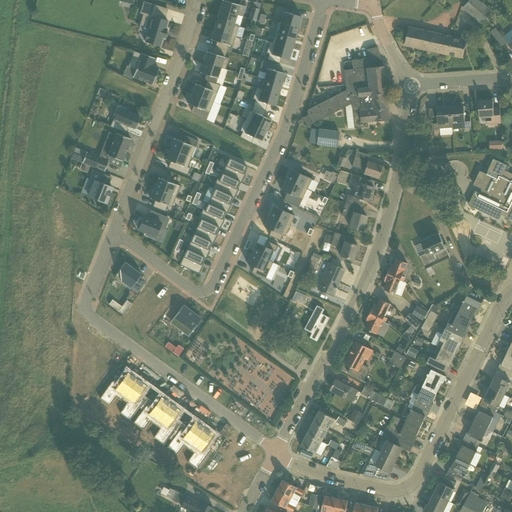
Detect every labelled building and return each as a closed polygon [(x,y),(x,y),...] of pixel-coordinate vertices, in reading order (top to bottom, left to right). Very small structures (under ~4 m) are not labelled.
[(219,10),(237,15),(239,6),(240,6),(240,5),(222,0),(221,0),(222,0),(222,1),(219,10)] [(482,24),(493,11),(479,0),(469,0),(463,8),(482,24)] [(159,48),(162,39),(164,40),(167,31),(164,31),(167,23),(164,22),(167,11),(143,4),(140,15),(152,19),(147,34),(144,43),(145,43),(144,44),(159,48)] [(252,19),(255,21),(259,9),(252,7),(249,19),(252,19)] [(219,10),(216,20),(234,25),(237,15),(219,10)] [(284,12),(281,22),(298,28),(302,17),(298,16),(299,15),(297,15),(296,15),(284,12)] [(216,20),(214,30),(235,36),(238,26),(234,25),(216,20)] [(281,22),(278,33),(295,38),(296,36),(297,36),(297,34),(297,33),(298,28),(281,22)] [(448,55),(452,36),(410,27),(406,46),(448,55)] [(495,28),(490,32),(502,47),(507,42),(495,28)] [(232,46),(235,36),(214,30),(211,39),(210,39),(210,40),(228,45),(232,46)] [(463,30),(461,37),(452,36),(448,55),(463,58),(467,40),(469,41),(471,32),(463,30)] [(278,33),(275,43),(292,48),(294,43),(295,43),(295,41),(295,40),(295,38),(278,33)] [(275,43),(271,54),(284,58),(286,59),(286,58),(289,59),(292,48),(275,43)] [(248,57),(250,49),(244,47),(242,55),(248,57)] [(351,61),(353,69),(344,70),(345,75),(346,95),(303,118),(307,127),(345,108),(351,105),(351,108),(359,107),(360,112),(371,111),(371,112),(388,110),(383,66),(382,66),(377,47),(367,50),(367,51),(369,57),(365,58),(357,60),(357,59),(351,61)] [(133,77),(152,84),(152,85),(153,83),(154,83),(157,76),(156,76),(158,69),(158,68),(158,69),(151,66),(154,59),(155,59),(155,58),(142,53),(141,54),(142,54),(141,54),(134,51),(128,67),(136,70),(133,77)] [(204,62),(221,68),(220,68),(225,69),(228,59),(207,51),(206,52),(207,52),(204,62)] [(217,78),(220,68),(221,68),(204,62),(200,72),(218,78),(217,78)] [(267,68),(264,79),(273,82),(282,84),(285,73),(282,72),(280,71),(280,72),(267,68)] [(249,75),(247,81),(253,83),(254,81),(259,83),(261,79),(249,75)] [(264,79),(261,89),(279,95),(280,89),(281,89),(282,87),(281,87),(282,84),(273,82),(264,79)] [(195,84),(192,94),(209,100),(212,91),(213,91),(195,84)] [(215,102),(220,104),(227,88),(221,86),(215,102)] [(261,89),(258,100),(270,104),(270,105),(272,105),(272,104),(275,105),(279,95),(261,89)] [(209,100),(192,94),(188,103),(187,104),(205,111),(205,110),(209,100)] [(479,101),(479,111),(480,119),(481,123),(487,123),(487,124),(501,124),(500,107),(494,108),(493,100),(479,101)] [(135,129),(140,116),(126,111),(127,108),(117,104),(113,113),(115,114),(110,127),(126,133),(128,126),(135,129)] [(371,111),(360,112),(359,107),(351,108),(351,105),(345,108),(348,130),(368,128),(367,122),(389,120),(388,110),(371,112),(371,111)] [(440,130),(453,129),(451,107),(451,106),(450,106),(450,107),(437,108),(437,118),(432,118),(432,130),(440,130)] [(465,116),(464,106),(451,107),(453,129),(471,128),(470,116),(465,116)] [(255,112),(250,122),(266,130),(271,120),(268,118),(267,117),(266,118),(255,112)] [(250,122),(245,132),(257,138),(256,139),(258,139),(261,140),(266,130),(250,122)] [(309,143),(317,144),(337,147),(339,132),(311,129),(309,143)] [(131,139),(116,133),(115,135),(109,133),(106,141),(112,144),(107,155),(122,161),(131,139)] [(174,139),(170,149),(187,156),(191,146),(191,145),(174,138),(173,139),(174,139)] [(166,159),(165,159),(183,166),(187,156),(170,149),(166,159)] [(298,156),(296,152),(291,150),(289,158),(296,160),(298,156)] [(104,171),(108,160),(86,152),(82,163),(104,171)] [(382,166),(368,161),(370,156),(357,152),(352,166),(365,171),(364,174),(379,178),(382,166)] [(239,182),(241,183),(246,174),(243,173),(246,166),(229,158),(222,174),(239,182)] [(511,173),(505,170),(506,168),(507,166),(494,159),(487,174),(480,171),(474,184),(474,185),(484,190),(482,194),(475,191),(469,205),(499,219),(502,214),(511,219),(511,173)] [(87,173),(90,166),(81,163),(79,170),(87,173)] [(109,196),(111,193),(110,192),(112,187),(98,182),(101,174),(92,170),(89,179),(95,181),(89,196),(88,195),(88,197),(97,201),(98,200),(106,203),(109,196)] [(290,170),(285,180),(302,188),(307,177),(290,170)] [(332,172),(331,173),(328,181),(334,184),(337,174),(332,172)] [(232,197),(232,198),(234,199),(238,189),(236,188),(239,182),(222,174),(215,189),(232,197)] [(374,187),(364,184),(366,179),(352,174),(348,187),(356,189),(354,197),(369,202),(374,187)] [(158,178),(154,188),(171,195),(175,185),(176,185),(176,184),(158,177),(158,178)] [(302,188),(285,180),(281,190),(297,198),(302,188)] [(171,195),(154,188),(151,198),(150,198),(168,205),(167,205),(171,195)] [(225,212),(225,213),(227,214),(231,204),(229,203),(232,198),(232,197),(215,189),(208,204),(225,212)] [(218,227),(218,228),(220,229),(224,219),(222,218),(225,213),(225,212),(208,204),(201,219),(218,227)] [(348,227),(349,227),(362,231),(367,216),(354,213),(355,207),(344,204),(341,216),(350,219),(348,227)] [(273,206),(268,216),(285,224),(290,214),(273,206)] [(154,213),(152,219),(149,218),(143,216),(141,221),(140,221),(137,227),(139,228),(138,229),(147,233),(146,235),(155,238),(159,226),(165,228),(168,219),(154,213)] [(285,224),(268,216),(264,227),(280,234),(285,224)] [(218,227),(201,219),(194,234),(211,242),(211,243),(213,244),(217,235),(215,234),(218,228),(218,227)] [(180,232),(183,224),(176,222),(173,229),(180,232)] [(331,245),(342,248),(340,256),(353,260),(358,246),(345,242),(346,236),(334,233),(331,245)] [(211,242),(194,234),(187,250),(204,258),(206,259),(210,250),(208,249),(211,243),(211,242)] [(330,244),(332,236),(326,234),(323,242),(330,244)] [(415,246),(426,269),(433,266),(449,258),(438,234),(422,242),(422,243),(415,246)] [(251,253),(268,261),(273,251),(256,243),(251,253)] [(179,265),(199,274),(203,265),(201,264),(204,258),(187,250),(179,265)] [(263,271),(268,261),(251,253),(247,263),(250,265),(247,270),(261,277),(263,271)] [(317,263),(321,256),(313,253),(310,260),(317,263)] [(402,276),(407,263),(396,259),(394,266),(392,265),(391,265),(388,273),(404,280),(405,277),(402,276)] [(131,267),(124,262),(119,269),(114,276),(116,278),(132,290),(132,289),(130,288),(134,283),(135,284),(136,284),(134,282),(139,276),(141,274),(131,267)] [(344,270),(329,263),(317,289),(333,296),(335,289),(336,290),(337,288),(336,288),(344,270)] [(464,286),(469,285),(471,283),(466,270),(459,273),(464,286)] [(384,290),(395,294),(401,281),(403,282),(404,280),(388,273),(384,282),(385,282),(387,283),(384,290)] [(151,285),(140,300),(156,312),(167,298),(163,294),(165,292),(157,287),(156,289),(151,285)] [(463,302),(461,307),(459,306),(456,312),(472,320),(477,309),(479,309),(482,303),(467,296),(465,300),(463,300),(463,301),(463,302)] [(385,316),(391,304),(380,299),(377,306),(375,305),(375,304),(370,313),(386,320),(388,318),(385,316)] [(119,311),(124,314),(131,305),(126,301),(119,311)] [(307,337),(315,341),(328,317),(320,313),(323,309),(315,305),(302,329),(310,333),(307,337)] [(412,314),(423,321),(428,312),(417,305),(412,314)] [(436,313),(439,308),(434,305),(431,310),(436,313)] [(201,319),(183,306),(171,321),(178,326),(182,326),(183,330),(189,335),(201,319)] [(431,311),(426,319),(433,324),(438,315),(431,311)] [(472,320),(456,312),(454,311),(445,329),(465,338),(468,332),(466,332),(472,320)] [(366,329),(377,334),(383,321),(386,322),(386,320),(370,313),(366,321),(367,321),(368,321),(369,322),(366,329)] [(405,319),(417,330),(417,331),(421,324),(410,313),(405,319)] [(151,319),(142,330),(147,334),(155,323),(151,319)] [(428,332),(433,324),(426,319),(421,328),(428,332)] [(445,329),(440,340),(437,345),(438,346),(455,355),(461,343),(462,344),(465,338),(445,329)] [(418,337),(415,344),(421,347),(425,341),(418,337)] [(348,373),(364,382),(371,368),(362,364),(365,359),(368,360),(373,350),(357,341),(345,364),(351,367),(348,373)] [(400,344),(396,350),(401,354),(405,347),(400,344)] [(172,353),(178,357),(184,349),(178,345),(172,353)] [(105,356),(97,350),(96,351),(89,346),(79,359),(81,360),(76,366),(84,371),(88,365),(94,370),(90,376),(97,381),(98,380),(106,386),(116,372),(110,367),(112,363),(105,358),(105,356)] [(435,353),(439,355),(436,359),(430,356),(427,363),(448,373),(451,367),(450,366),(455,355),(438,346),(435,353)] [(411,348),(408,355),(416,357),(418,350),(411,348)] [(395,351),(389,362),(400,369),(407,358),(395,351)] [(511,355),(507,353),(501,365),(500,364),(497,370),(511,377),(511,355)] [(416,365),(411,362),(407,368),(413,371),(416,365)] [(121,398),(137,377),(128,370),(120,381),(115,377),(100,396),(110,403),(116,395),(121,398)] [(446,377),(432,370),(430,374),(428,373),(427,375),(428,376),(423,387),(436,394),(442,382),(443,383),(446,377)] [(504,395),(509,385),(511,385),(511,377),(497,370),(494,376),(496,377),(490,388),(504,395)] [(146,384),(137,377),(121,398),(127,402),(120,411),(130,418),(144,399),(139,394),(146,384)] [(331,390),(345,398),(353,402),(356,396),(359,391),(337,379),(331,390)] [(396,395),(400,387),(394,384),(391,392),(396,395)] [(431,405),(436,394),(423,387),(417,385),(414,392),(419,395),(417,398),(416,397),(416,399),(412,398),(410,402),(430,412),(432,406),(431,405)] [(365,386),(361,394),(372,400),(376,392),(365,386)] [(499,406),(504,395),(490,388),(485,399),(483,399),(480,405),(495,412),(496,412),(498,408),(499,408),(500,407),(499,406)] [(376,392),(372,400),(382,405),(386,398),(376,392)] [(478,409),(483,397),(472,392),(467,404),(478,409)] [(150,419),(155,423),(170,402),(161,395),(154,406),(148,401),(133,421),(143,428),(150,419)] [(180,409),(170,402),(155,423),(160,427),(153,436),(163,443),(177,423),(172,419),(180,409)] [(427,418),(430,412),(410,402),(408,407),(411,409),(410,410),(411,410),(406,421),(420,428),(425,417),(427,418)] [(488,429),(493,418),(492,417),(495,412),(480,405),(478,410),(479,411),(473,423),(488,429)] [(349,420),(359,425),(364,414),(355,409),(349,420)] [(328,430),(335,418),(320,411),(314,422),(328,430)] [(336,422),(344,426),(347,422),(339,416),(336,422)] [(394,416),(389,427),(387,426),(384,432),(406,443),(413,447),(416,441),(414,440),(420,428),(406,421),(394,416)] [(188,448),(204,427),(195,420),(187,430),(181,426),(167,446),(176,453),(183,444),(188,448)] [(322,442),(328,430),(314,422),(307,434),(322,442)] [(482,440),(488,429),(473,423),(468,434),(467,433),(464,439),(478,446),(479,447),(481,442),(483,443),(483,441),(482,440)] [(213,433),(204,427),(188,448),(193,452),(187,460),(196,468),(211,448),(205,444),(213,433)] [(348,431),(344,438),(352,442),(355,435),(348,431)] [(382,453),(396,460),(401,448),(403,449),(406,443),(384,432),(381,431),(379,435),(382,436),(381,438),(387,441),(382,453)] [(327,445),(322,442),(307,434),(301,446),(316,453),(312,461),(318,463),(320,459),(319,459),(321,456),(327,445)] [(457,457),(470,464),(477,451),(476,451),(478,446),(464,439),(461,445),(462,446),(457,457)] [(328,445),(337,449),(342,452),(343,450),(341,445),(331,440),(328,445)] [(357,442),(353,449),(360,452),(364,445),(357,442)] [(511,449),(511,447),(503,444),(500,450),(502,450),(507,453),(510,454),(511,449)] [(346,454),(342,452),(337,449),(332,457),(341,462),(346,454)] [(311,460),(313,455),(302,450),(300,455),(311,460)] [(390,471),(396,460),(382,453),(376,464),(370,461),(367,467),(363,475),(387,481),(392,472),(390,471)] [(447,474),(462,482),(464,478),(465,479),(466,476),(465,476),(471,464),(470,464),(457,457),(451,469),(450,468),(447,474)] [(494,463),(490,470),(496,473),(500,466),(494,463)] [(453,488),(455,483),(441,476),(438,482),(440,483),(434,495),(449,502),(455,489),(453,488)] [(304,491),(283,480),(278,490),(292,498),(296,500),(299,501),(304,491)] [(311,484),(310,492),(322,495),(323,487),(311,484)] [(511,490),(506,487),(501,497),(510,502),(511,496),(511,490)] [(170,488),(168,492),(166,496),(172,499),(176,491),(170,488)] [(455,505),(462,508),(470,493),(463,489),(455,505)] [(272,501),(293,511),(296,507),(288,504),(289,503),(293,506),(296,500),(292,498),(278,490),(272,501)] [(183,495),(176,491),(171,499),(178,503),(183,495)] [(483,511),(488,502),(478,497),(470,493),(462,508),(460,511),(462,511),(483,511)] [(310,507),(318,510),(320,496),(312,494),(310,507)] [(424,511),(425,511),(449,511),(453,504),(449,502),(434,495),(429,506),(427,505),(424,511)] [(199,503),(186,496),(182,505),(181,506),(191,511),(211,511),(213,508),(200,502),(199,503)] [(325,496),(321,511),(333,511),(337,498),(325,496)] [(345,511),(348,501),(337,498),(333,511),(345,511)] [(356,503),(353,511),(365,511),(367,505),(356,503)]
